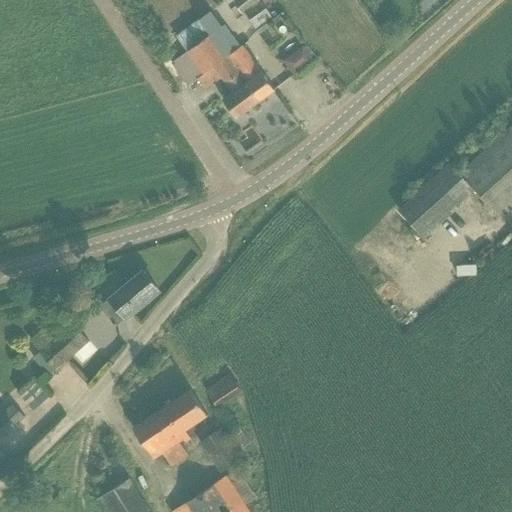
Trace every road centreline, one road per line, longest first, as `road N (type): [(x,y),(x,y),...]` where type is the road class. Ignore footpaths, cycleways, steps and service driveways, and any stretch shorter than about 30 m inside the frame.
road 1 (unclassified): [(0,495),(139,343),(213,247),(210,211)]
road 2 (tertiary): [(242,194),(290,163),(472,0)]
road 3 (unclassified): [(242,194),(116,0)]
road 4 (tertiary): [(0,275),(210,211)]
